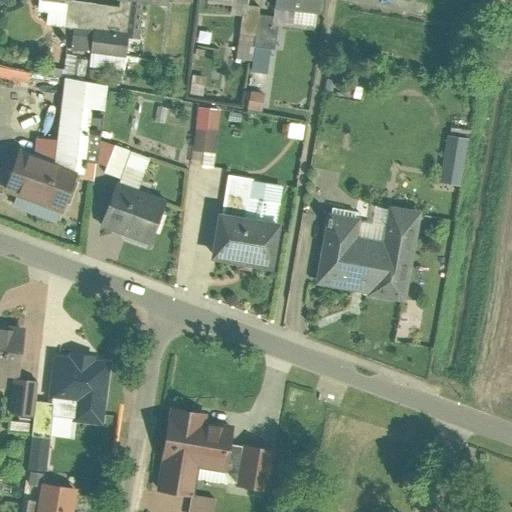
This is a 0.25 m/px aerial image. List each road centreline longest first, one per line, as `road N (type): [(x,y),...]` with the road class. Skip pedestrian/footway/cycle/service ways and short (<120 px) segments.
road 1 (residential): [(162,303),(511,428)]
road 2 (residential): [(162,303),(116,511)]
road 3 (residential): [(0,245),(162,303)]
